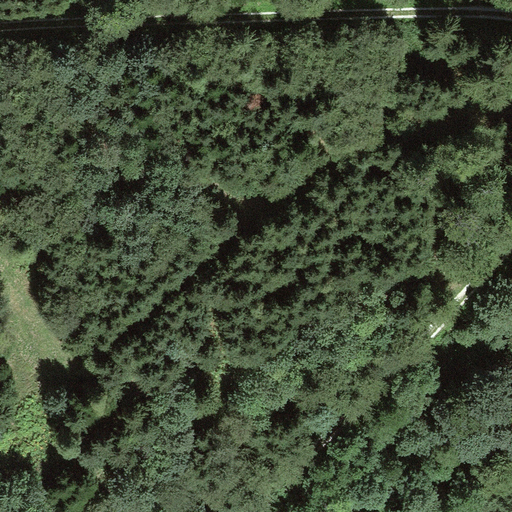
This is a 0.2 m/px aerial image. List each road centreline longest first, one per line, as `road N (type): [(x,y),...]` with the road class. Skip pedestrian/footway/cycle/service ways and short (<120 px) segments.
road 1 (track): [(0,25),(134,16),(511,15)]
road 2 (track): [(511,240),(256,511)]
